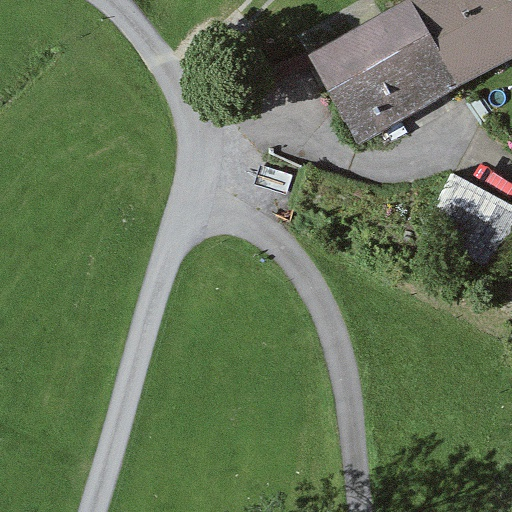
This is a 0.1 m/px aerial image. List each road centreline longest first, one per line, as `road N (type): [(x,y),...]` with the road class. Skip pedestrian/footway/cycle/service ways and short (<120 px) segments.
road 1 (unclassified): [(106,511),(206,164),(180,88),(106,0)]
road 2 (track): [(180,88),(277,0)]
